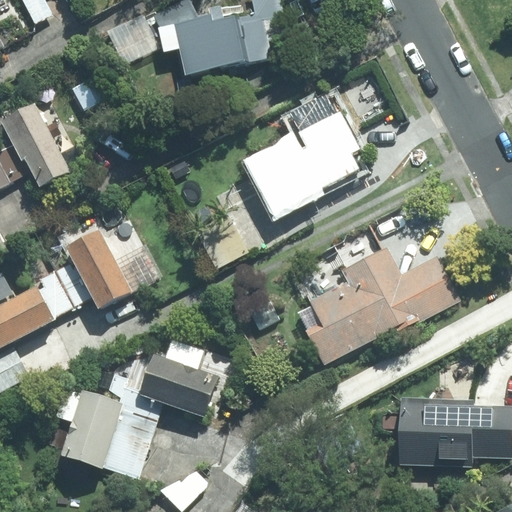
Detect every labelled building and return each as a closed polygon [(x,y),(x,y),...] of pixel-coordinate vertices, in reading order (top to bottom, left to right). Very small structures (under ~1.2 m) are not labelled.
[(58,14),(49,0),(27,0),(40,24),(58,14)] [(291,40),(282,0),(256,0),(261,17),(231,23),(229,9),(217,11),(219,19),(204,22),(192,0),(191,0),(158,18),(164,31),(167,30),(172,54),(188,51),(194,78),(277,60),(273,43),(291,40)] [(0,53),(12,47),(0,25),(0,53)] [(78,173),(42,105),(8,122),(29,162),(33,160),(48,189),(78,173)] [(279,217),(364,172),(357,158),(365,154),(342,112),(299,135),(306,150),(286,161),(281,152),(252,167),(279,217)] [(221,270),(253,253),(234,220),(202,237),(221,270)] [(141,292),(108,230),(74,248),(106,310),(141,292)] [(403,334),(463,302),(439,257),(404,275),(390,248),(345,271),(352,282),(314,302),(326,325),(311,333),(329,366),(400,328),(403,334)] [(0,353),(60,322),(42,288),(0,310),(0,353)] [(263,330),(283,319),(273,301),(253,312),(263,330)] [(17,348),(0,356),(0,396),(33,379),(17,348)] [(211,418),(225,377),(161,354),(147,394),(128,387),(130,380),(105,372),(100,387),(111,391),(124,399),(123,402),(90,391),(88,396),(69,390),(59,418),(80,425),(69,456),(140,480),(167,403),(211,418)] [(291,411),(272,388),(255,401),(274,425),(291,411)] [(511,405),(475,404),(475,400),(405,397),(405,402),(383,401),(382,429),(404,430),(403,463),(476,465),(476,456),(511,457),(511,405)] [(344,460),(368,448),(353,418),(329,431),(344,460)] [(184,511),(211,485),(218,461),(165,488),(177,511),(184,511)]
